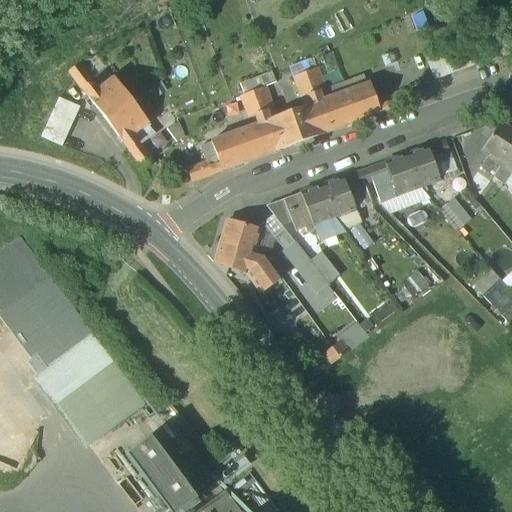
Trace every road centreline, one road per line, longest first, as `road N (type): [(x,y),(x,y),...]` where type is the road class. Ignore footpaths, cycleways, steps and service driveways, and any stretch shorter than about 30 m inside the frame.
road 1 (residential): [(153,232),(225,197),(473,107),(511,104)]
road 2 (tertiary): [(366,511),(153,232)]
road 3 (tertiary): [(153,232),(78,192),(0,171)]
